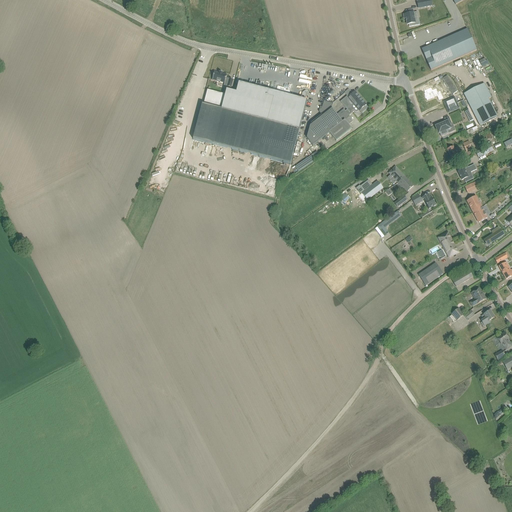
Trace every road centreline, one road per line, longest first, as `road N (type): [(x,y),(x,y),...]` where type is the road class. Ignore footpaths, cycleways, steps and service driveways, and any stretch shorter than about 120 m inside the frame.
road 1 (track): [(249,511),(352,402),(401,316),(476,258)]
road 2 (unclassified): [(104,0),(191,43),(405,79)]
road 3 (tertiary): [(478,263),(405,79)]
road 4 (unknown): [(208,47),(188,166)]
